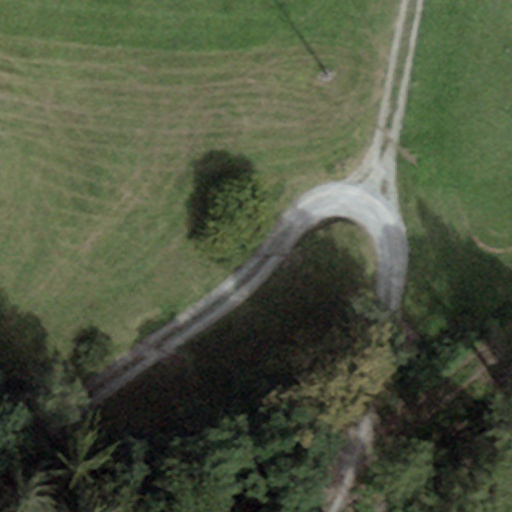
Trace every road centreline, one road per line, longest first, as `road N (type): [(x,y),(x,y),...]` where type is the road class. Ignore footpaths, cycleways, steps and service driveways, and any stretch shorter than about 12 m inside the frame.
road 1 (track): [(0,447),(108,385),(254,273),(328,190),(382,195),(398,224),(402,265),(385,364),(360,444),(303,511)]
road 2 (track): [(424,0),(382,195)]
road 3 (track): [(385,364),(511,309)]
